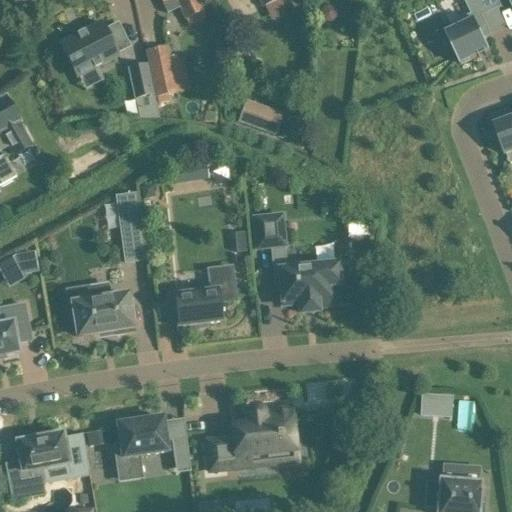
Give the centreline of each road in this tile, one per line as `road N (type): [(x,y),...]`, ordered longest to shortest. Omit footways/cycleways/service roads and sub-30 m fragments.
road 1 (residential): [(381,349),(0,403)]
road 2 (residential): [(511,274),(460,126),(483,100),(511,88)]
